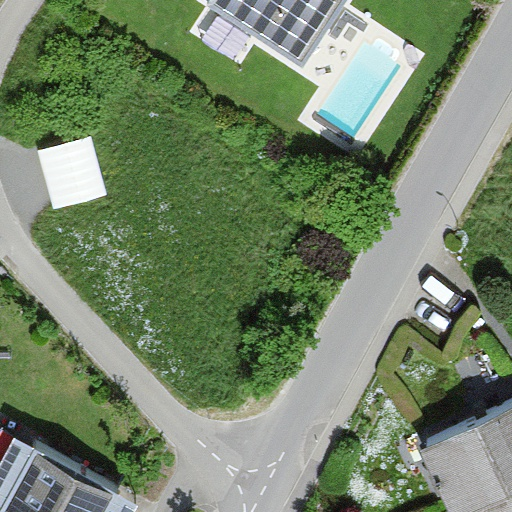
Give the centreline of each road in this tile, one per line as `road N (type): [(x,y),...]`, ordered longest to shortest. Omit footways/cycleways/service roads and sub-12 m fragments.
road 1 (residential): [(511,37),(256,505)]
road 2 (residential): [(0,241),(165,431),(256,505)]
